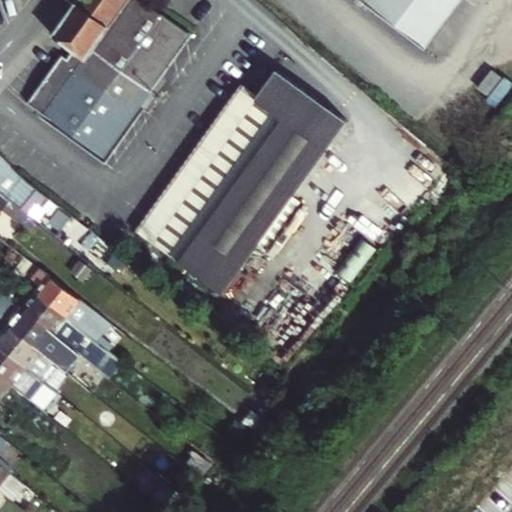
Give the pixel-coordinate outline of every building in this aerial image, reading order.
[(104,159),(194,37),(144,0),(85,0),(80,7),(76,5),(52,36),(72,50),(67,57),(62,54),(27,102),(104,159)] [(358,0),(423,50),(461,0),(358,0)] [(241,83),(153,204),(241,268),(258,244),(265,248),(298,201),(292,197),(345,122),(275,70),(258,95),(241,83)] [(490,73),(476,90),(484,97),(498,79),(490,73)] [(0,153),(0,190),(9,197),(13,201),(29,214),(38,203),(43,207),(50,198),(31,182),(0,153)] [(9,197),(0,190),(0,209),(2,207),(23,224),(30,215),(29,214),(13,201),(9,197)] [(153,204),(135,228),(224,292),(241,268),(153,204)] [(13,274),(19,279),(32,264),(26,260),(13,274)] [(109,323),(40,270),(32,280),(40,287),(36,292),(105,349),(109,343),(99,336),(109,323)] [(6,282),(0,288),(0,290),(8,297),(22,281),(19,279),(13,274),(6,282)] [(0,310),(9,299),(0,292),(0,310)] [(105,349),(36,292),(22,308),(92,365),(105,375),(119,359),(105,349)] [(92,365),(22,308),(7,327),(67,374),(78,383),(92,365)] [(7,327),(0,335),(0,348),(42,383),(53,392),(67,374),(7,327)] [(0,348),(0,376),(11,385),(29,400),(42,383),(0,348)] [(0,397),(11,385),(0,376),(0,397)] [(0,465),(0,485),(10,474),(0,465)] [(10,474),(0,485),(0,491),(12,501),(24,486),(10,474)] [(166,488),(157,499),(164,505),(173,494),(166,488)]
